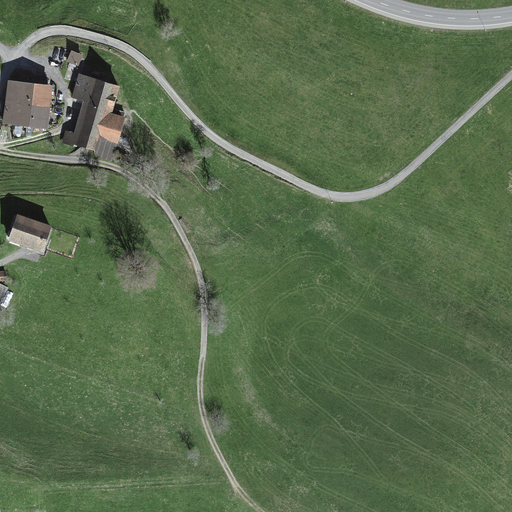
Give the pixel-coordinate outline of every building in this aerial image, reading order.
[(81,55),(72,52),(68,61),(77,65),(81,55)] [(118,85),(80,75),(73,97),(86,101),(75,143),(96,149),(94,156),(111,161),(124,112),(112,108),(118,85)] [(29,100),(31,84),(30,84),(30,78),(16,76),(15,82),(10,82),(6,105),(18,106),(18,100),(29,101),(29,100)] [(29,100),(49,103),(50,101),(47,100),(48,86),(47,86),(49,80),(33,77),(32,84),(31,84),(29,100)] [(49,103),(29,100),(29,101),(18,100),(18,106),(17,112),(27,114),(25,125),(25,128),(27,128),(27,126),(46,128),(49,103)] [(18,106),(6,105),(4,123),(25,125),(27,114),(17,112),(18,106)] [(50,227),(13,215),(10,226),(14,227),(10,238),(43,249),(50,227)] [(0,309),(10,287),(0,282),(0,309)]
